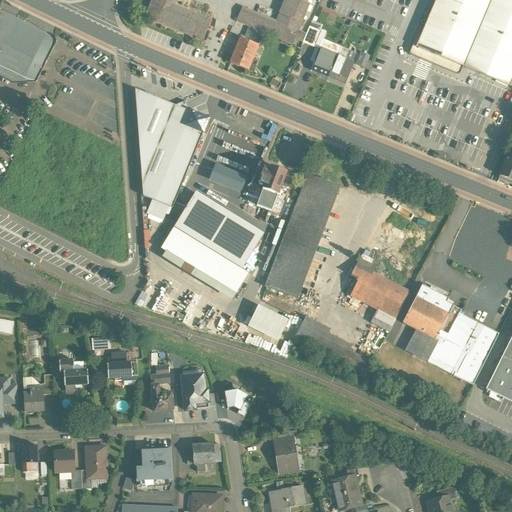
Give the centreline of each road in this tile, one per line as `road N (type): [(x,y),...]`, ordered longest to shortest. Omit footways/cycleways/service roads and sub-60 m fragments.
road 1 (tertiary): [(125,44),(511,204)]
road 2 (residential): [(0,438),(223,427),(242,511)]
road 3 (unclassified): [(138,257),(125,44)]
